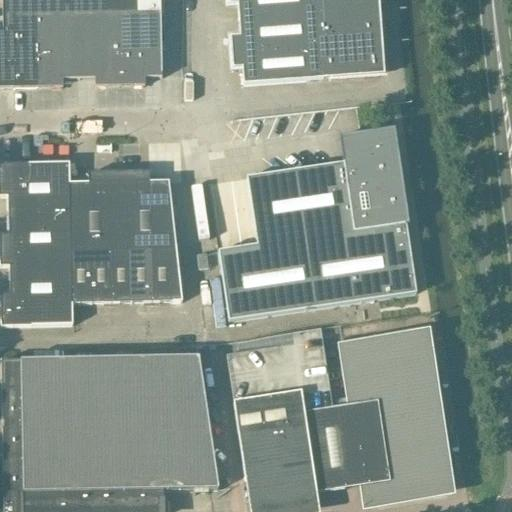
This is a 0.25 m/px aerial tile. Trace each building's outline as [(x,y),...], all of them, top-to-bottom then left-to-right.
[(0,0),(0,2),(1,3),(1,19),(35,18),(76,17),(118,17),(137,16),(136,0),(0,0)] [(136,0),(137,16),(159,16),(159,0),(136,0)] [(383,77),(377,0),(225,0),(226,7),(236,7),(238,39),(229,39),(231,71),(241,71),(242,87),(383,77)] [(118,17),(120,89),(143,88),(143,81),(161,80),(159,16),(137,16),(118,17)] [(76,17),(35,18),(36,90),(62,90),(61,82),(77,81),(76,17)] [(76,17),(77,81),(94,81),(94,89),(120,89),(118,17),(76,17)] [(0,34),(0,91),(36,90),(35,18),(1,19),(1,34),(0,34)] [(245,180),(255,248),(217,254),(227,324),(415,296),(392,134),(340,142),(344,165),(245,180)] [(0,199),(7,199),(7,218),(68,217),(68,193),(68,186),(68,166),(0,167),(0,199)] [(68,193),(68,217),(69,257),(109,256),(119,255),(117,174),(86,175),(87,185),(68,186),(68,193)] [(117,174),(119,255),(129,255),(149,255),(175,255),(167,184),(148,184),(148,174),(117,174)] [(0,269),(3,269),(8,269),(8,268),(69,267),(69,257),(68,217),(7,218),(8,237),(0,237),(0,269)] [(109,256),(110,306),(130,305),(129,255),(119,255),(109,256)] [(129,255),(130,305),(150,305),(149,255),(129,255)] [(149,255),(150,305),(181,304),(175,255),(149,255)] [(70,307),(71,307),(110,306),(109,256),(69,257),(69,267),(70,307)] [(196,257),(198,272),(207,270),(206,256),(196,257)] [(0,297),(0,328),(72,327),(71,307),(70,307),(69,267),(8,268),(8,269),(3,269),(8,269),(9,297),(0,297)] [(441,495),(437,470),(417,337),(342,348),(341,348),(350,408),(331,410),(302,415),(315,495),(343,491),(367,487),(368,496),(379,504),(441,495)] [(162,493),(216,492),(197,360),(0,363),(0,383),(1,425),(2,425),(2,431),(1,431),(2,511),(163,511),(163,500),(162,500),(162,493)] [(315,495),(302,415),(300,395),(231,406),(244,482),(251,481),(255,511),(284,511),(304,509),(312,508),(310,496),(315,495)]
